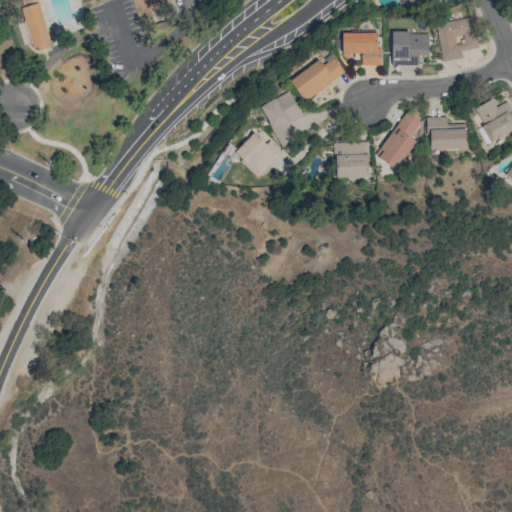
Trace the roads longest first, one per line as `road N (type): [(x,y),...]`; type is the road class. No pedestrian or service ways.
road 1 (primary): [(280,0),(186,85),(145,137)]
road 2 (primary): [(0,375),(40,286),(88,211)]
road 3 (primary): [(145,137),(281,34)]
road 4 (residential): [(511,71),(496,81),(390,97),(369,109)]
